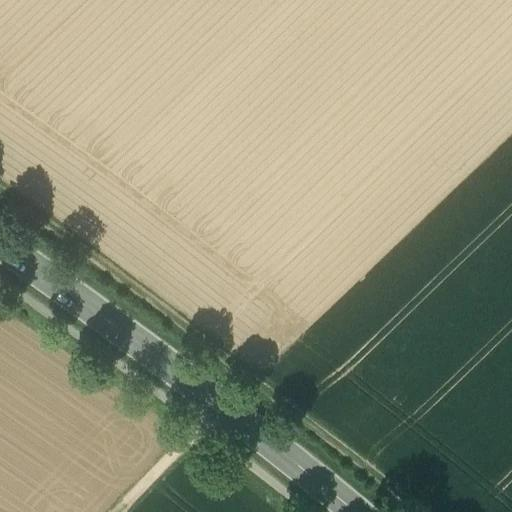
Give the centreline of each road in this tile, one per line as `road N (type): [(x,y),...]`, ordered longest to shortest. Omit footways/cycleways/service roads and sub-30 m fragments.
road 1 (track): [(0,193),(335,438),(423,511)]
road 2 (secondary): [(351,511),(220,405),(0,247)]
road 3 (track): [(117,511),(220,405)]
